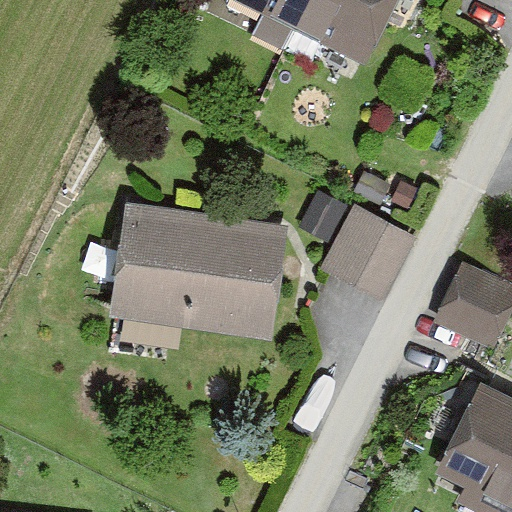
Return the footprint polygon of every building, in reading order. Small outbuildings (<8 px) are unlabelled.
[(224,0),(289,32),(304,0),(224,0)] [(359,66),(392,0),(304,0),(289,32),(359,66)] [(350,200),(323,265),(388,291),(414,226),(350,200)] [(281,222),(124,203),(111,311),(268,329),(281,222)] [(433,320),(497,345),(511,305),(511,274),(459,254),(433,320)] [(453,482),(508,511),(511,511),(511,404),(470,382),(435,446),(464,462),(453,482)]
